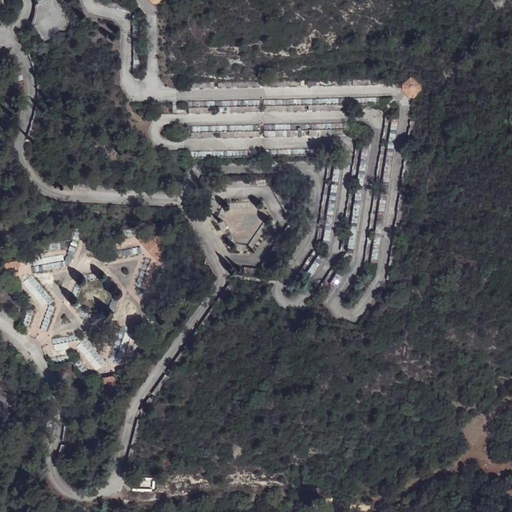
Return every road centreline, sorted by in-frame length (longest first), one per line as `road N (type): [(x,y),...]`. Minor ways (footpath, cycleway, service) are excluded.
road 1 (unknown): [(86,0),(122,18),(133,92),(391,88),(403,96),(409,113),(382,281),(356,314),(336,307),(365,241),(379,121),(373,113),(165,120),(155,142),(174,147),(346,141),(342,231),(318,285),(303,303),(279,291),(304,252),(319,175),(307,167),(215,167),(193,175),(181,202),(201,223),(221,268),(220,286),(135,411),(113,486),(93,497),(56,482),(50,461),(58,390),(0,323)]
road 2 (unknown): [(0,41),(25,56),(34,78),(23,144),(29,174),(81,201),(181,202)]
